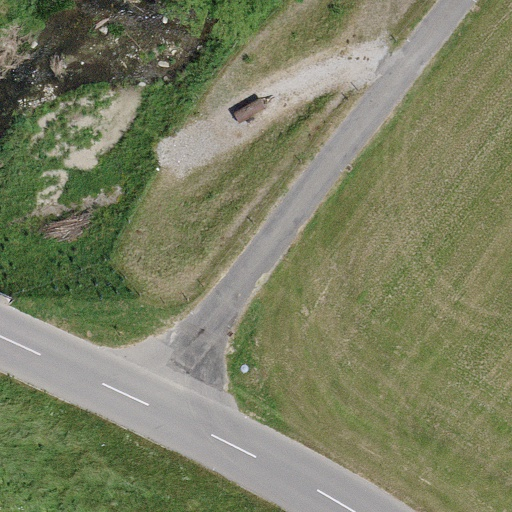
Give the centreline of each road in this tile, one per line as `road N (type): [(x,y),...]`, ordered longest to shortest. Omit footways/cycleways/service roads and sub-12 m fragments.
road 1 (track): [(466,0),(153,412)]
road 2 (unclassified): [(353,511),(0,336)]
